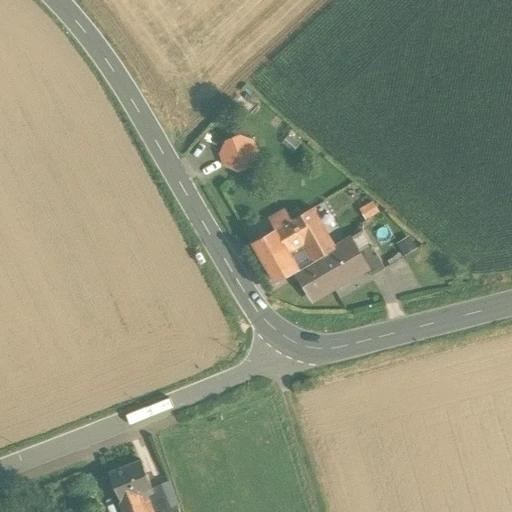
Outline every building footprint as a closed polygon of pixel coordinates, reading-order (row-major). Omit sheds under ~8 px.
[(238,134),(225,139),(219,153),(224,167),(238,172),(251,167),(257,153),(252,140),(238,134)] [(313,209),(292,220),(305,246),(326,234),(313,209)] [(286,224),(252,243),(266,266),(288,255),(284,246),(294,241),(286,224)] [(326,234),(305,246),(312,262),(335,249),(326,234)] [(301,268),(296,272),(310,295),(330,284),(333,289),(366,270),(367,269),(357,252),(350,240),(312,262),(301,268)] [(370,245),(357,252),(367,269),(366,270),(370,277),(383,270),(370,245)] [(288,255),(266,266),(275,283),(296,272),(301,268),(292,253),(288,255)] [(141,460),(109,472),(121,501),(139,494),(153,489),(141,460)] [(168,481),(161,484),(166,497),(173,495),(168,481)] [(145,511),(139,494),(121,501),(124,511),(145,511)] [(173,495),(166,497),(171,510),(178,507),(173,495)] [(166,497),(154,502),(157,511),(165,511),(171,510),(166,497)]
